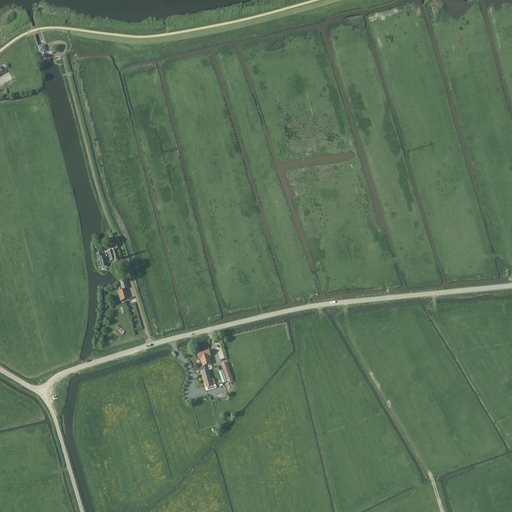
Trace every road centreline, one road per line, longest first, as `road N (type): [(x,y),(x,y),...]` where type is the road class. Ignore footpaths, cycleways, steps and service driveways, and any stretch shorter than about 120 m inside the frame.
road 1 (unclassified): [(151,344),(319,305),(511,286)]
road 2 (unclassified): [(81,511),(39,393)]
road 3 (unclassified): [(39,393),(65,372),(151,344)]
road 4 (unclassified): [(151,344),(113,228)]
